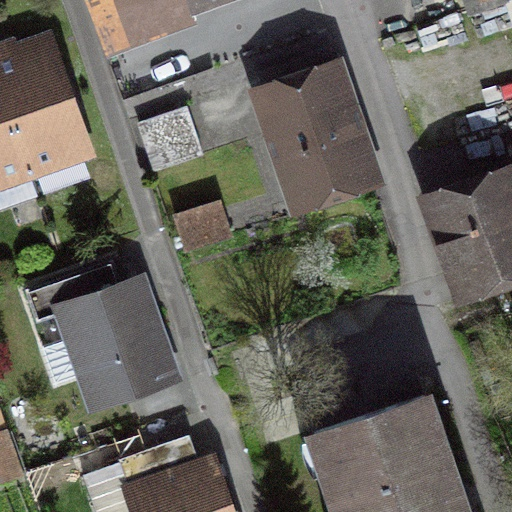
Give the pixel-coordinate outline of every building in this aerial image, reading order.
[(93,0),(118,59),(264,0),(93,0)] [(362,0),(363,2),(369,0),(446,0),(451,13),(486,0),(362,0)] [(0,56),(0,105),(29,186),(93,163),(48,39),(0,56)] [(339,66),(243,98),(285,223),(380,192),(339,66)] [(0,196),(29,186),(0,105),(0,196)] [(189,105),(143,119),(157,167),(204,153),(189,105)] [(511,169),(415,205),(455,313),(511,292),(511,169)] [(148,283),(54,315),(90,420),(184,388),(148,283)] [(452,511),(417,400),(315,432),(340,511),(452,511)] [(232,511),(215,461),(118,494),(124,511),(232,511)]
